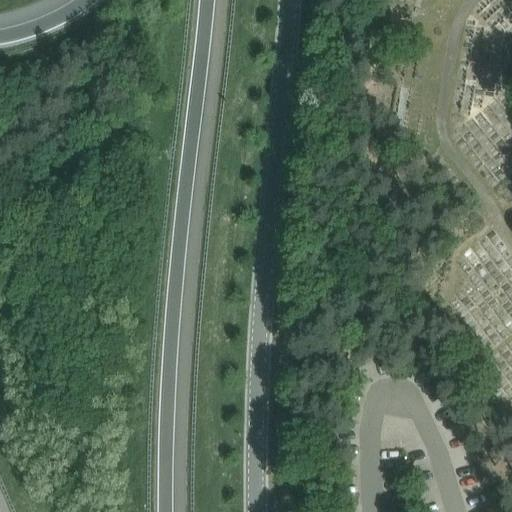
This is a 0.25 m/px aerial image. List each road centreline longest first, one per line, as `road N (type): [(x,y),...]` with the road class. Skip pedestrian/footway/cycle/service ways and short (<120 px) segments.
road 1 (motorway): [(171,511),(171,385),(207,0)]
road 2 (tertiary): [(259,511),(285,0)]
